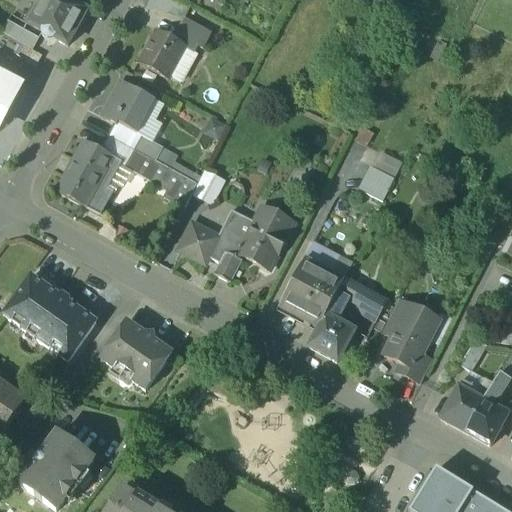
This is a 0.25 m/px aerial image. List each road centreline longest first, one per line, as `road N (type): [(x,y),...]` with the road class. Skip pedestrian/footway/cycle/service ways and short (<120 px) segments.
road 1 (residential): [(5,203),(418,441)]
road 2 (residential): [(5,203),(117,0)]
